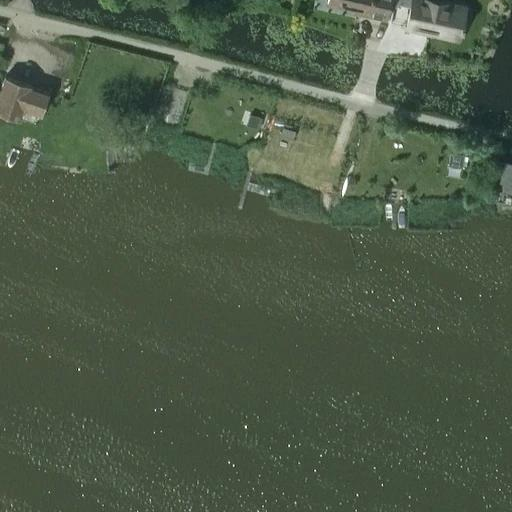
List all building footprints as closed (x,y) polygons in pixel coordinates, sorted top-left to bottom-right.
[(327,0),(326,4),(327,4),(328,0),(357,6),(355,13),(384,19),(386,11),(391,12),(393,4),(398,5),(398,0),(327,0)] [(398,0),(398,5),(409,7),(410,7),(409,9),(405,28),(457,39),(459,30),(461,31),(462,26),(460,26),(463,11),(444,7),(445,3),(431,0),(424,0),(424,2),(414,0),(413,0),(398,0)] [(40,115),(47,92),(30,86),(30,85),(4,76),(0,87),(0,112),(18,119),(22,108),(40,115)] [(254,113),(250,125),(258,127),(261,116),(254,113)] [(294,130),(281,127),(278,137),(291,140),(294,130)] [(449,154),(448,164),(465,167),(467,157),(449,154)] [(511,164),(494,161),(492,173),(501,175),(498,188),(511,190),(511,164)] [(480,176),(478,187),(486,188),(488,177),(480,176)]
